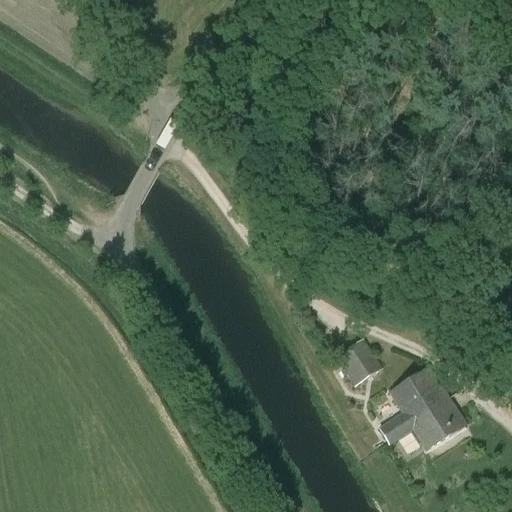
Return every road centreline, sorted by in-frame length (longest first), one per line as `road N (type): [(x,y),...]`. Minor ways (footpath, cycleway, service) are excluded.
road 1 (unknown): [(163,140),(205,174),(297,295),(511,441)]
road 2 (unclassified): [(272,511),(111,245),(163,140)]
road 3 (unclassified): [(163,140),(261,0)]
road 4 (unclassified): [(163,140),(114,0)]
road 5 (track): [(111,245),(0,178)]
